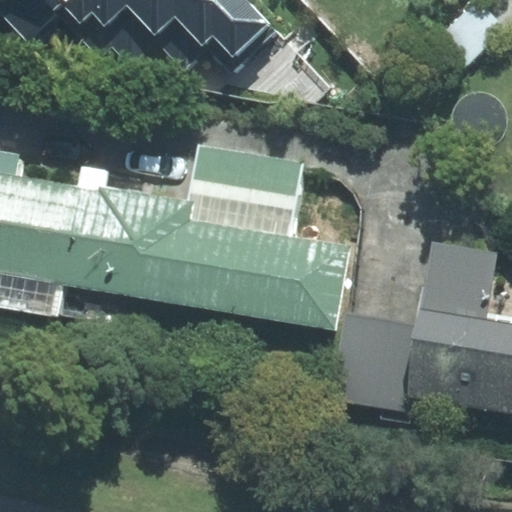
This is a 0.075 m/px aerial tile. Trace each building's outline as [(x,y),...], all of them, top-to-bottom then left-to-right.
[(0,0),(0,14),(28,44),(37,36),(74,0),(0,0)] [(74,0),(37,36),(61,61),(81,41),(99,59),(112,47),(131,66),(154,44),(184,74),(209,50),(233,75),(278,31),(247,0),(74,0)] [(456,81),(511,27),(511,12),(500,0),(475,0),(425,49),(456,81)] [(302,163),(199,145),(189,201),(108,187),(91,287),(335,329),(348,248),(289,238),(302,163)] [(91,287),(108,187),(17,172),(20,153),(0,150),(0,304),(59,314),(64,282),(91,287)] [(511,316),(488,312),(499,252),(432,240),(416,329),(347,317),(334,396),(412,409),(414,396),(511,412),(511,316)]
